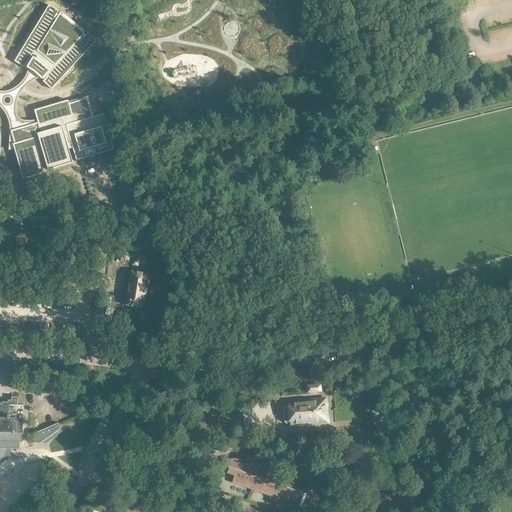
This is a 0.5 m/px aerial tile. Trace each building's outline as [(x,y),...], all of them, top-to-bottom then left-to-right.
[(144,0),(144,8),(157,8),(157,0),(144,0)] [(49,6),(18,70),(42,77),(53,95),(104,42),(49,6)] [(39,125),(10,131),(17,170),(111,151),(103,115),(90,118),(87,103),(36,115),(39,125)] [(130,289),(148,292),(149,282),(147,281),(148,275),(132,272),(130,289)] [(148,292),(130,289),(127,305),(143,308),(144,301),(146,302),(148,292)] [(0,459),(1,459),(5,455),(7,449),(19,449),(20,442),(22,442),(23,434),(24,406),(17,406),(17,397),(11,397),(11,400),(8,400),(8,402),(2,402),(2,405),(0,404),(0,459)] [(325,399),(294,402),(295,407),(284,408),(285,422),(296,421),(296,426),(328,423),(325,399)] [(32,415),(32,428),(36,428),(50,429),(35,434),(34,444),(45,444),(45,441),(61,429),(59,424),(48,428),(46,426),(47,416),(32,415)] [(428,434),(437,435),(439,426),(430,424),(428,434)] [(276,484),(278,478),(272,476),(271,463),(242,464),(242,459),(227,460),(223,472),(235,476),(232,483),(251,490),(290,504),(304,509),(305,506),(315,509),(328,475),(325,475),(327,470),(317,466),(318,463),(311,461),(298,461),(299,477),(311,481),(306,495),(276,484)] [(21,485),(19,473),(5,475),(7,487),(21,485)] [(353,511),(369,511),(396,501),(390,487),(350,503),(353,511)]
